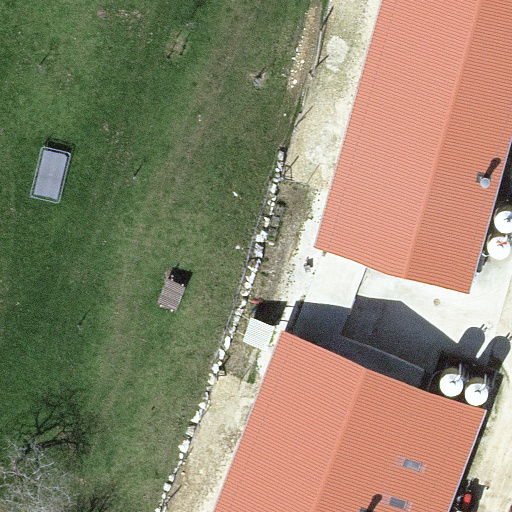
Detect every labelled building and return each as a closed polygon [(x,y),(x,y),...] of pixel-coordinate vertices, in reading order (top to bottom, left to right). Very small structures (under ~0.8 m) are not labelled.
[(511,105),(511,0),(376,0),(312,239),(466,280),(511,105)] [(511,210),(511,209),(511,189),(509,188),(505,187),(501,188),(498,190),(496,193),(494,196),(494,200),(495,204),(497,207),(500,209),(503,211),(507,211),(511,210)] [(504,236),(507,234),(510,230),(511,227),(511,223),(509,219),(507,216),(503,214),(499,213),(495,214),(492,216),(489,219),(488,222),(487,226),(488,230),(490,233),(493,235),(497,237),(501,237),(504,236)] [(442,511),(486,396),(281,320),(209,511),(442,511)] [(457,377),(460,375),(462,372),(464,368),(463,364),(462,360),(459,357),(456,355),(452,355),(448,356),(444,357),(442,360),(440,364),(440,368),(441,371),(443,374),(446,377),(450,378),(453,378),(457,377)] [(482,385),(485,383),(487,380),(488,376),(488,372),(487,368),(484,365),(480,363),(476,363),(472,364),(469,365),(467,368),(465,372),(465,376),(466,379),(468,382),(471,385),(474,386),(478,386),(482,385)]
